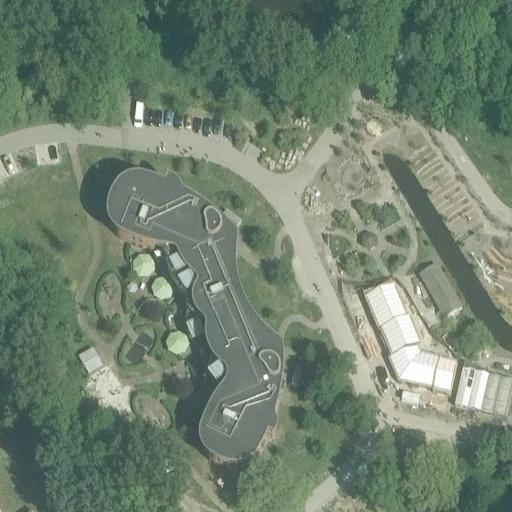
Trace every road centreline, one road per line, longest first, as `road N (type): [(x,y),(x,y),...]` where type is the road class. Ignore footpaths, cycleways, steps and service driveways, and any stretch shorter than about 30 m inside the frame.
road 1 (residential): [(0,148),(67,132),(216,153),(280,199)]
road 2 (residential): [(280,199),(370,414)]
road 3 (residential): [(511,219),(494,211),(392,64)]
road 4 (residential): [(280,199),(392,64)]
road 5 (residential): [(302,511),(357,460),(370,414)]
